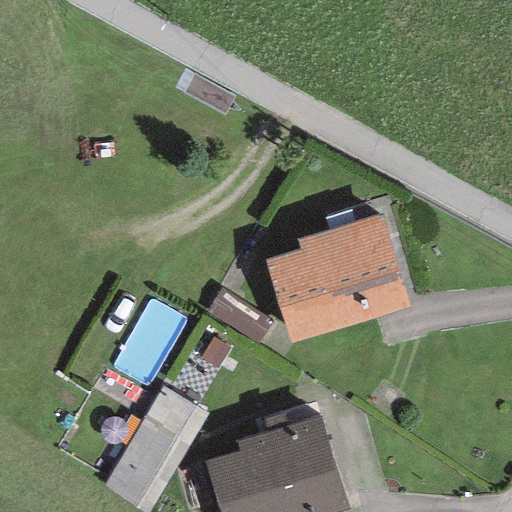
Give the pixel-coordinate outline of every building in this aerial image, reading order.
[(263,260),(290,344),(410,307),(383,220),(379,221),(377,215),(296,240),(299,249),(263,260)] [(258,345),(272,322),(221,289),(206,312),(258,345)] [(216,369),(230,349),(213,338),(199,358),(216,369)] [(103,487),(140,511),(148,511),(208,414),(162,387),(103,487)] [(205,463),(219,511),(343,511),(350,510),(321,416),(287,426),(283,415),(263,421),(267,433),(236,443),(239,453),(205,463)]
